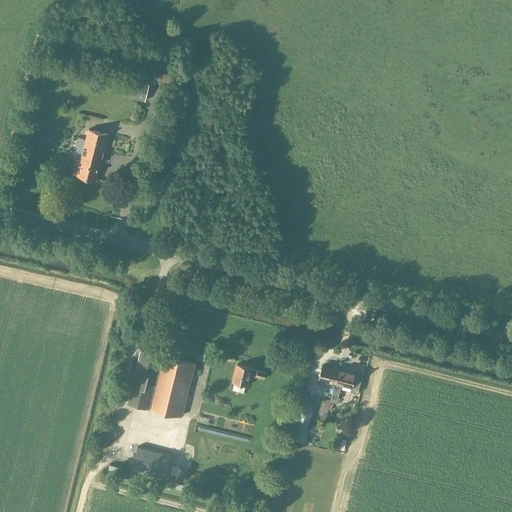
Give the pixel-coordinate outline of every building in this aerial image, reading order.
[(119,77),(114,93),(144,101),(148,84),(119,77)] [(96,180),(107,134),(88,129),(76,175),(96,180)] [(147,408),(161,354),(161,353),(140,348),(127,403),(147,408)] [(161,354),(147,408),(181,416),(194,363),(161,354)] [(251,368),(236,364),(232,382),(247,386),(249,375),(264,379),(265,372),(251,368)] [(333,388),(338,370),(321,366),(317,383),(333,387),(333,388)] [(333,388),(333,387),(330,398),(337,400),(341,385),(351,388),(350,392),(357,394),(361,380),(359,379),(359,376),(355,375),(338,370),(333,388)] [(307,400),(315,399),(314,391),(306,393),(307,400)] [(196,425),(194,434),(247,442),(248,433),(196,425)] [(166,479),(172,455),(137,446),(131,470),(166,479)]
